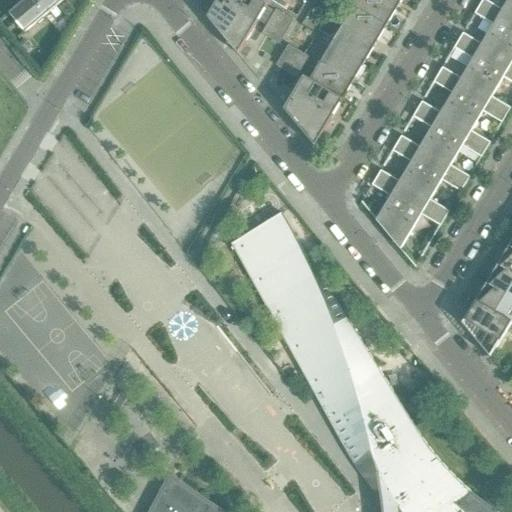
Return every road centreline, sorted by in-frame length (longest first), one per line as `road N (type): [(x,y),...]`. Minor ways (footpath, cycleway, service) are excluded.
road 1 (residential): [(168,8),(329,202)]
road 2 (residential): [(329,202),(450,0)]
road 3 (residential): [(422,315),(511,165)]
road 4 (residential): [(329,202),(422,315)]
road 5 (residential): [(422,315),(511,424)]
road 6 (residential): [(48,111),(113,0)]
